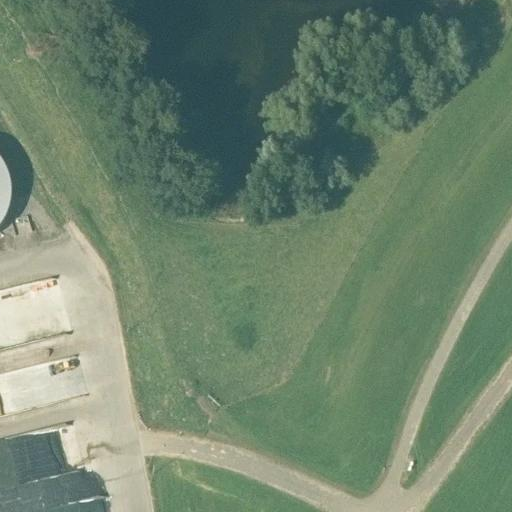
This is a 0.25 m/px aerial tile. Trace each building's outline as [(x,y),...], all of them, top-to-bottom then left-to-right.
[(0,227),(6,218),(10,197),(5,175),(0,167),(0,227)] [(57,280),(0,294),(0,353),(72,336),(57,280)] [(77,357),(0,376),(0,419),(88,397),(77,357)] [(71,425),(0,443),(0,494),(84,473),(71,425)] [(111,511),(108,497),(47,511),(111,511)]
